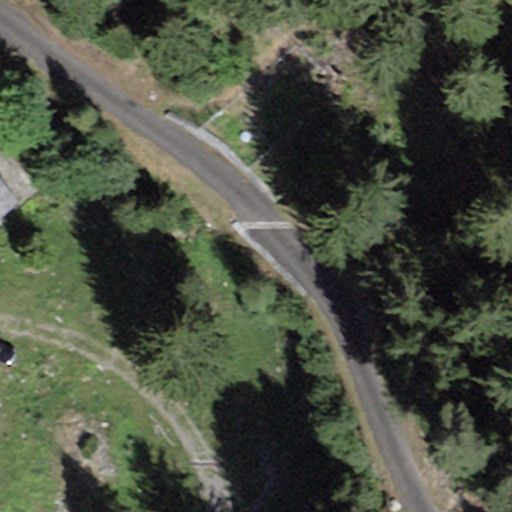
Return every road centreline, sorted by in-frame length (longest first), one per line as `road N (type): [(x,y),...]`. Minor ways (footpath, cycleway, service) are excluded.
road 1 (unclassified): [(417,511),(339,317),(307,268),(214,176),(0,16)]
road 2 (track): [(0,317),(73,338),(137,387),(198,466),(222,511)]
